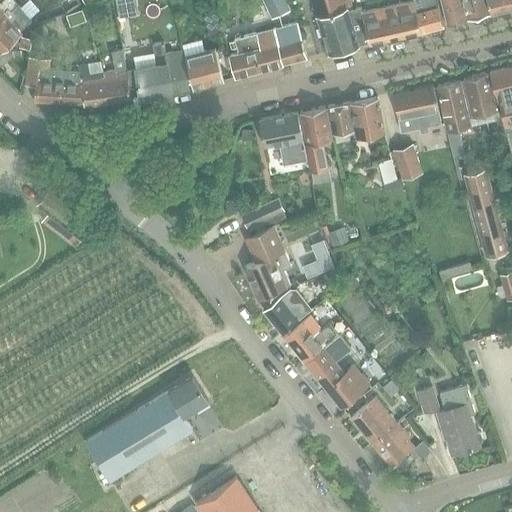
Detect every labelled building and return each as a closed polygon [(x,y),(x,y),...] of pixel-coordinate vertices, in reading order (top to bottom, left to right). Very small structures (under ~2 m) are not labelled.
[(29,17),(18,4),(14,0),(2,0),(0,2),(0,50),(21,33),(19,30),(31,20),(29,17)] [(136,0),(116,0),(119,15),(139,12),(136,0)] [(285,0),(264,0),(272,17),(290,8),(285,0)] [(347,9),(348,8),(345,0),(311,0),(316,16),(328,52),(357,45),(347,9)] [(360,6),(357,7),(354,0),(346,0),(349,8),(348,8),(347,9),(357,45),(421,31),(414,2),(413,0),(412,0),(362,11),(360,6)] [(422,0),(414,2),(421,31),(442,26),(435,0),(422,0)] [(467,19),(462,0),(440,0),(446,25),(467,19)] [(463,0),(468,19),(490,14),(486,0),(463,0)] [(511,0),(486,0),(490,14),(511,9),(511,0)] [(81,9),(65,14),(69,25),(84,20),(81,9)] [(216,11),(203,15),(209,35),(222,31),(216,11)] [(235,76),(307,57),(298,21),(235,38),(238,52),(229,54),(235,76)] [(22,35),(19,46),(29,48),(32,38),(22,35)] [(154,52),(134,55),(134,56),(136,67),(141,97),(188,89),(182,50),(165,53),(164,41),(153,43),(154,52)] [(131,99),(124,52),(123,48),(112,50),(113,54),(116,70),(103,72),(108,102),(131,99)] [(194,88),(224,80),(216,49),(186,57),(194,88)] [(35,100),(84,103),(78,71),(49,68),(49,59),(28,57),(26,83),(37,84),(35,100)] [(108,102),(103,72),(101,61),(77,65),(78,71),(84,103),(85,106),(108,102)] [(511,65),(490,71),(498,102),(499,102),(506,130),(511,128),(511,65)] [(487,72),(460,79),(469,116),(473,115),(498,110),(487,72)] [(471,124),(469,116),(460,79),(438,84),(453,151),(454,153),(464,151),(459,127),(471,124)] [(428,125),(441,122),(434,84),(394,92),(401,130),(420,126),(421,131),(429,130),(428,125)] [(357,137),(385,132),(378,96),(328,105),(333,133),(356,129),(357,137)] [(304,141),(307,159),(308,159),(310,168),(325,165),(321,139),(332,137),(326,106),(301,110),(307,141),(304,141)] [(307,159),(304,141),(298,111),(260,118),(265,146),(279,143),(283,163),(307,159)] [(251,130),(242,130),(242,138),(251,138),(251,130)] [(394,149),(403,177),(422,170),(413,143),(394,149)] [(384,181),(396,178),(390,158),(379,161),(384,181)] [(486,254),(507,248),(486,169),(465,174),(486,254)] [(51,189),(32,214),(76,247),(95,221),(51,189)] [(227,202),(226,216),(240,209),(238,194),(226,200),(227,202)] [(268,203),(242,214),(247,226),(250,232),(287,216),(284,210),(279,198),(268,203)] [(343,226),(327,231),(332,247),(349,241),(343,226)] [(284,268),(291,265),(276,228),(246,241),(252,256),(257,253),(260,259),(245,265),(259,297),(291,284),(284,268)] [(324,241),(310,247),(319,269),(332,264),(324,241)] [(470,260),(439,269),(441,278),(472,268),(470,260)] [(338,269),(329,272),(332,280),(341,277),(338,269)] [(506,294),(511,292),(511,270),(501,274),(506,294)] [(353,276),(343,282),(349,290),(358,284),(353,276)] [(282,332),(298,318),(297,317),(301,314),(302,315),(306,312),(289,290),(264,309),(282,332)] [(331,320),(323,327),(312,313),(285,335),(305,360),(339,333),(340,334),(341,333),(331,320)] [(351,348),(340,334),(339,333),(305,360),(326,387),(344,372),(335,360),(351,348)] [(344,372),(326,387),(341,405),(369,383),(354,365),(344,372)] [(193,375),(168,390),(85,440),(109,479),(193,429),(184,414),(208,399),(193,375)] [(391,379),(382,386),(390,395),(399,388),(391,379)] [(479,445),(470,414),(475,412),(466,383),(439,391),(445,409),(437,411),(442,428),(446,427),(449,437),(447,438),(452,453),(479,445)] [(424,411),(438,407),(431,386),(418,390),(424,411)] [(372,443),(397,422),(375,396),(351,417),(372,443)] [(423,440),(419,442),(414,447),(407,439),(409,437),(397,422),(372,443),(391,466),(413,448),(420,457),(430,449),(423,440)] [(196,501),(203,511),(260,511),(236,475),(196,501)]
